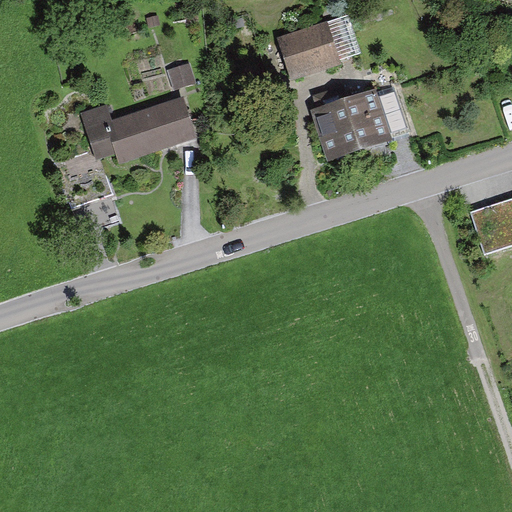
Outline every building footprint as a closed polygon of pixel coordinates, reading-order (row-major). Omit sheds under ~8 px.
[(352,16),(332,20),(340,58),(360,54),(352,16)] [(327,25),(275,42),(292,85),(342,68),(327,25)] [(191,66),(168,72),(174,93),(197,86),(191,66)] [(377,92),(311,114),(328,168),(394,146),(392,138),(408,132),(394,90),(378,96),(377,92)] [(184,100),(113,124),(108,108),(81,117),(93,152),(97,163),(102,161),(117,157),(119,167),(198,142),(184,100)] [(70,211),(113,197),(102,161),(97,163),(93,152),(54,164),(70,211)] [(511,202),(471,215),(484,259),(511,250),(511,202)]
